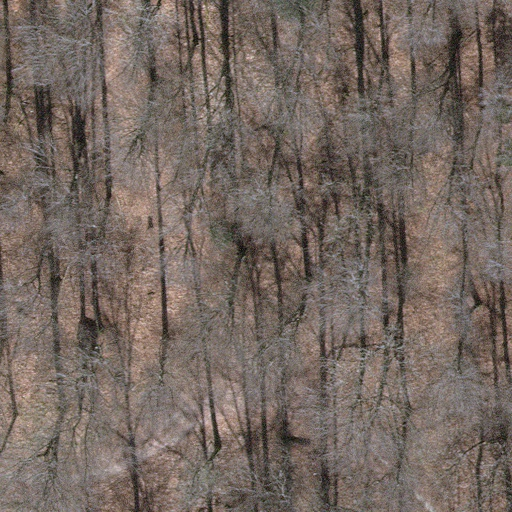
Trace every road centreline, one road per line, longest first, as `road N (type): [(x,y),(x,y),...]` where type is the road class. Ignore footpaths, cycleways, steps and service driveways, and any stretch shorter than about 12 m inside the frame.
road 1 (track): [(73,0),(290,402),(354,425),(428,511)]
road 2 (track): [(290,402),(181,426),(105,470),(0,458)]
